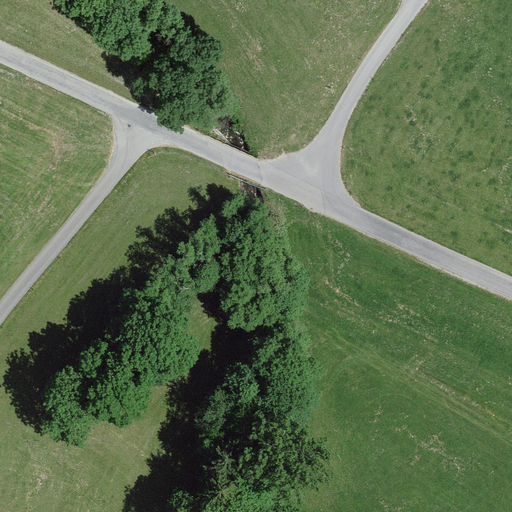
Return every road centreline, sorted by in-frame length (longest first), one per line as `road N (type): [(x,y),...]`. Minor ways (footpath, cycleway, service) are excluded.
road 1 (tertiary): [(511,289),(0,53)]
road 2 (track): [(159,126),(0,307)]
road 3 (track): [(418,0),(395,25),(301,192)]
